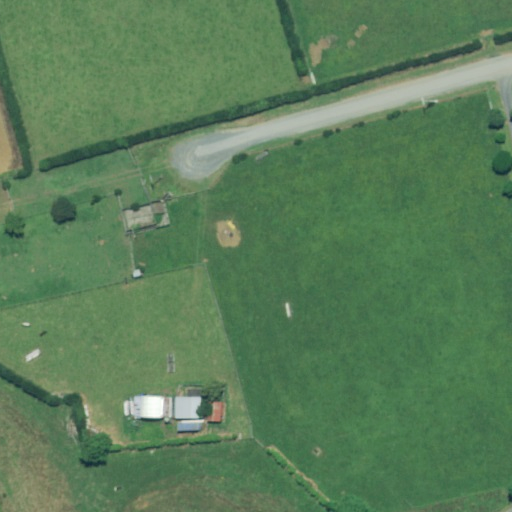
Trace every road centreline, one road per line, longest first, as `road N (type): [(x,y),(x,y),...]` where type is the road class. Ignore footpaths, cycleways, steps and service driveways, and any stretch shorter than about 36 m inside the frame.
road 1 (unclassified): [(191,155),(511,66)]
road 2 (track): [(191,155),(0,206)]
